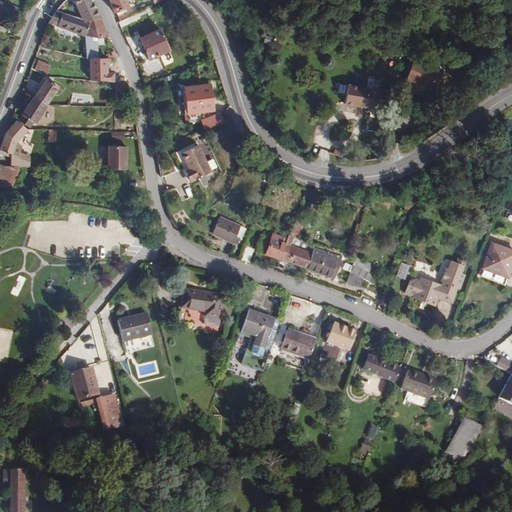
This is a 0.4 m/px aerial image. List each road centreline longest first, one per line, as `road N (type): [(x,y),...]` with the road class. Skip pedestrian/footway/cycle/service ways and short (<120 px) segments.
road 1 (secondary): [(196,0),(220,34),(258,135),(309,171),(349,177),(402,168),(511,95)]
road 2 (residential): [(511,319),(469,345),(435,343),(201,256),(166,227)]
road 3 (residential): [(166,227),(133,78),(100,0)]
road 4 (residential): [(166,227),(48,355)]
road 5 (secondary): [(0,117),(46,5)]
